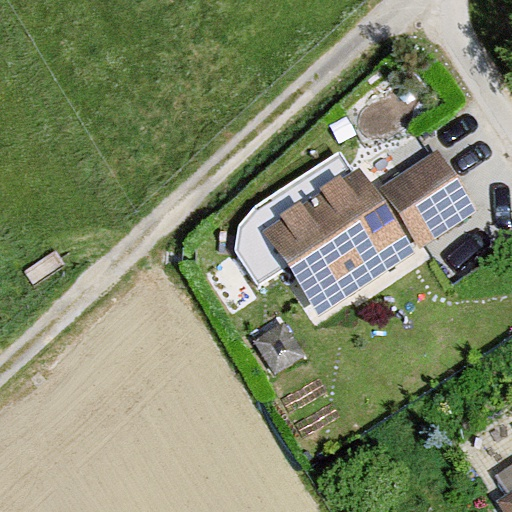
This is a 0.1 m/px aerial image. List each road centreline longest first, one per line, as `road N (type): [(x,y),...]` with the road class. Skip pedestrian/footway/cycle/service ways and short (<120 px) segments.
road 1 (track): [(406,0),(0,372)]
road 2 (residential): [(432,0),(511,121)]
